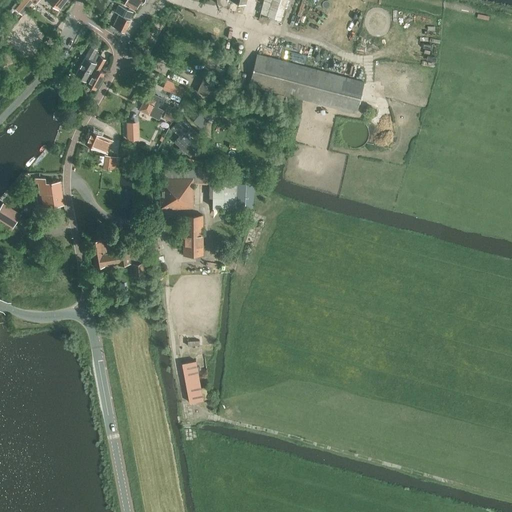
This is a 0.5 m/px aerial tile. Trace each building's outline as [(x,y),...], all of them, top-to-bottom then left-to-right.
[(33,0),(36,2),(37,0),(22,0),(15,9),(20,13),(30,0),(33,0)] [(64,0),(47,0),(58,9),(64,0)] [(141,3),(142,0),(125,0),(124,4),(136,10),(140,2),(141,3)] [(263,0),(260,13),(281,20),(287,0),(263,0)] [(133,12),(118,4),(114,12),(118,14),(112,27),(124,33),(131,19),(130,19),(133,12)] [(94,38),(91,44),(98,47),(100,41),(94,38)] [(101,55),(96,52),(97,50),(91,46),(89,50),(75,75),(86,81),(101,55)] [(0,58),(8,55),(5,48),(0,50),(0,58)] [(257,54),(249,85),(299,98),(356,113),(364,82),(257,54)] [(101,55),(86,81),(87,82),(86,84),(95,89),(105,72),(99,69),(105,58),(101,55)] [(202,80),(197,91),(215,100),(220,89),(213,85),(216,80),(204,74),(202,80)] [(168,80),(165,86),(170,89),(183,95),(185,89),(173,83),(168,80)] [(72,88),(68,95),(73,98),(77,92),(72,88)] [(163,110),(157,106),(161,98),(151,93),(149,97),(146,96),(139,109),(158,119),(163,110)] [(163,118),(172,122),(179,106),(174,104),(173,108),(168,105),(163,118)] [(204,109),(194,120),(201,127),(211,116),(204,109)] [(181,118),(171,128),(180,135),(174,141),(180,147),(178,149),(180,152),(183,149),(190,155),(199,145),(202,142),(195,136),(197,133),(189,125),(185,122),(181,118)] [(369,133),(368,130),(368,127),(366,125),(365,123),(363,121),(361,120),(358,119),(355,118),(352,118),(349,119),(346,120),(344,122),(342,124),(341,126),(339,130),(339,133),(339,136),(340,139),(342,141),(343,143),(345,145),(348,146),(350,147),(354,148),(357,147),(360,146),(362,145),(364,143),(366,141),(367,139),(368,136),(369,133)] [(127,139),(138,138),(137,121),(126,122),(127,139)] [(112,139),(91,130),(85,144),(106,153),(112,139)] [(105,154),(103,168),(118,170),(120,156),(105,154)] [(43,208),(63,205),(60,180),(46,182),(45,177),(35,178),(35,183),(38,183),(39,195),(41,194),(43,208)] [(194,208),(194,178),(160,178),(160,208),(183,208),(194,208)] [(223,178),(210,179),(210,197),(212,197),(213,207),(226,207),(226,208),(243,208),(251,208),(253,208),(254,185),(254,184),(240,183),(240,180),(240,179),(236,179),(224,179),(223,178)] [(0,219),(13,227),(16,221),(20,214),(2,203),(0,206),(0,219)] [(203,214),(184,214),(184,255),(202,255),(203,214)] [(0,227),(0,232),(7,236),(9,233),(0,227)] [(146,228),(148,252),(148,255),(159,254),(157,239),(155,239),(154,228),(146,228)] [(95,268),(97,268),(105,267),(105,265),(118,263),(118,265),(130,263),(128,247),(115,249),(116,252),(106,254),(104,239),(90,241),(95,268)] [(135,276),(143,275),(142,263),(134,263),(135,276)] [(203,400),(200,384),(196,360),(182,363),(189,403),(203,400)]
